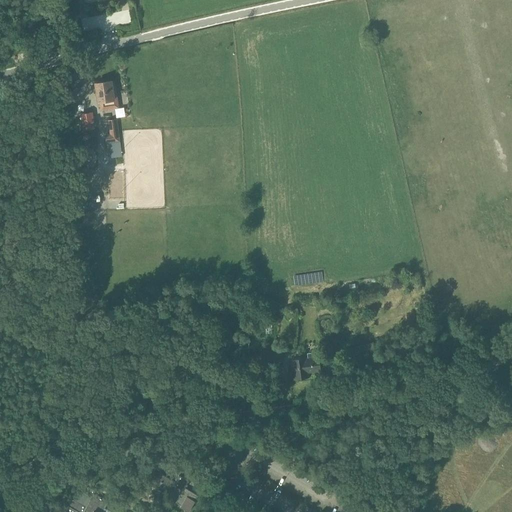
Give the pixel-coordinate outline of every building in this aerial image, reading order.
[(112,82),(111,82),(96,84),(99,102),(100,102),(101,111),(119,108),(118,99),(114,100),(113,92),(117,91),(115,82),(112,82)] [(84,130),(94,128),(92,113),(81,114),(84,130)] [(107,144),(121,142),(118,119),(110,120),(112,134),(106,135),(107,144)] [(85,147),(97,145),(95,130),(82,132),(85,147)] [(86,196),(86,209),(96,209),(96,196),(86,196)] [(224,343),(239,345),(240,334),(224,333),(224,343)] [(248,347),(249,339),(241,339),(241,346),(248,347)] [(340,361),(374,353),(371,343),(338,351),(340,361)] [(263,350),(260,366),(280,369),(282,353),(263,350)] [(320,371),(319,358),(314,359),(314,353),(306,355),(306,360),(305,360),(305,359),(292,360),(295,379),(309,377),(308,373),(320,371)] [(166,485),(170,479),(160,473),(158,477),(151,473),(148,478),(153,481),(151,486),(161,492),(158,490),(161,484),(162,484),(162,483),(166,485)] [(185,488),(186,486),(187,486),(188,485),(187,484),(189,481),(179,475),(175,482),(170,479),(166,485),(176,491),(178,487),(183,490),(185,488)] [(159,495),(161,492),(151,486),(147,492),(142,489),(138,495),(148,501),(150,498),(155,501),(158,496),(159,497),(160,495),(159,495)] [(188,511),(198,496),(185,488),(183,490),(176,503),(182,506),(181,508),(188,511)] [(78,490),(72,499),(68,497),(60,511),(111,511),(105,508),(109,501),(95,494),(95,493),(94,493),(92,498),(78,490)]
